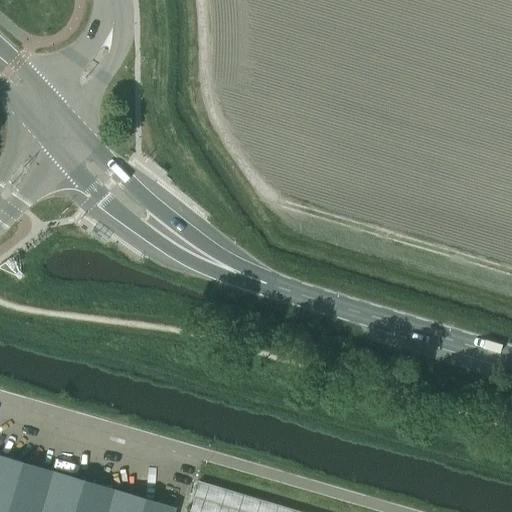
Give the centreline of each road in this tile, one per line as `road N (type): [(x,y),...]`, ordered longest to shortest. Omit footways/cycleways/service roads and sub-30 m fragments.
road 1 (unknown): [(200,0),(203,89),(214,133),(237,172),(274,201),(511,275)]
road 2 (tertiary): [(511,358),(250,279),(179,242)]
road 3 (unclassified): [(186,449),(400,511)]
road 4 (unclassified): [(186,449),(0,397)]
road 5 (tertiary): [(179,242),(74,128)]
road 6 (tertiary): [(60,149),(136,226),(179,242)]
